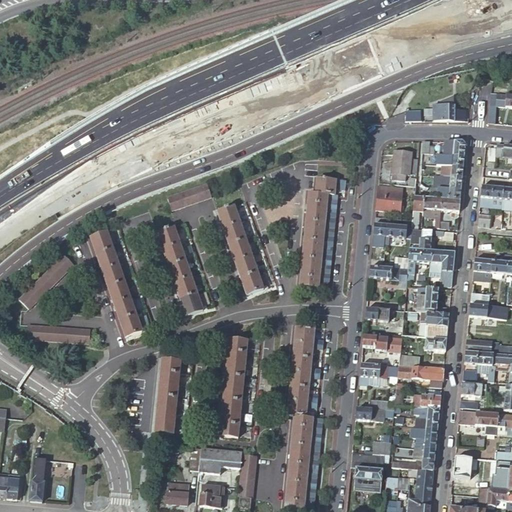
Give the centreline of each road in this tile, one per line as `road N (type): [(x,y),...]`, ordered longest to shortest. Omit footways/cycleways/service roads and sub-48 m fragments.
road 1 (trunk): [(0,277),(51,232),(113,198),(443,62),(511,45)]
road 2 (trunk): [(0,236),(154,146),(503,0)]
road 3 (trunk): [(405,0),(162,103),(0,197)]
road 4 (residential): [(477,133),(439,511)]
road 5 (residential): [(68,406),(122,359),(256,313),(354,313)]
road 6 (residential): [(477,133),(396,129),(373,140),(354,313)]
road 7 (residential): [(354,313),(336,511)]
road 8 (unknown): [(164,344),(144,475),(125,511)]
road 9 (tertiary): [(121,511),(113,459),(94,426),(68,406)]
